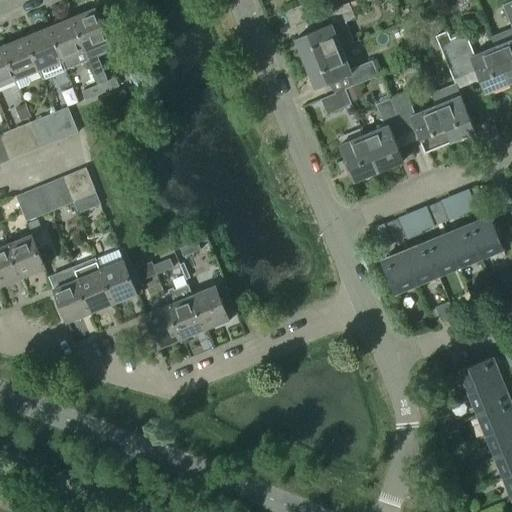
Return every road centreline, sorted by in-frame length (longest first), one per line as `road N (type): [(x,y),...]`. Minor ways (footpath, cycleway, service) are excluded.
road 1 (residential): [(0,340),(155,392),(367,310)]
road 2 (tertiary): [(299,511),(0,395)]
road 3 (residential): [(334,225),(240,0)]
road 4 (residential): [(334,225),(511,151)]
road 5 (residential): [(387,511),(404,465),(408,418),(389,359)]
road 6 (residential): [(511,312),(389,359)]
